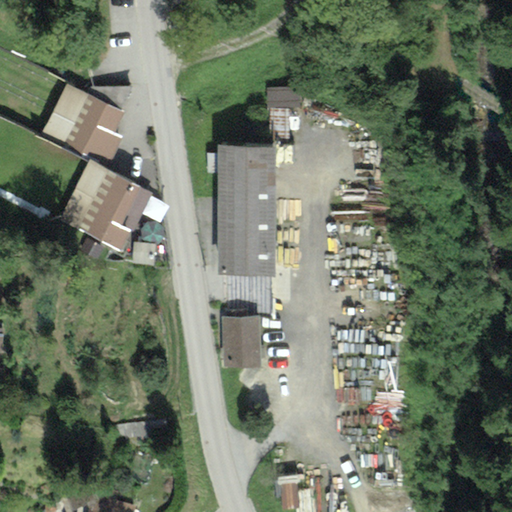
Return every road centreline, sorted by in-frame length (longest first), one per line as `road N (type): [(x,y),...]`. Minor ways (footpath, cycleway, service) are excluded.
road 1 (tertiary): [(236,511),(219,457),(144,0)]
road 2 (track): [(153,67),(268,30),(304,0)]
road 3 (track): [(446,0),(440,68),(511,116)]
